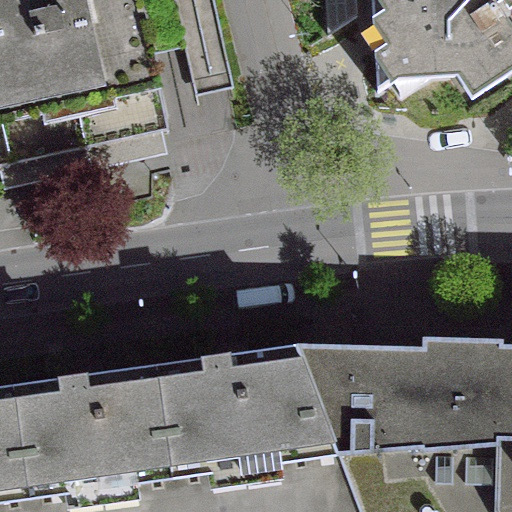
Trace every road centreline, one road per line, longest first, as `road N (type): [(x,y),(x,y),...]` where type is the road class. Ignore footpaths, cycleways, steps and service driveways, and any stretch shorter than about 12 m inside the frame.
road 1 (residential): [(0,285),(300,241)]
road 2 (residential): [(244,0),(300,241)]
road 3 (residential): [(300,241),(447,222)]
